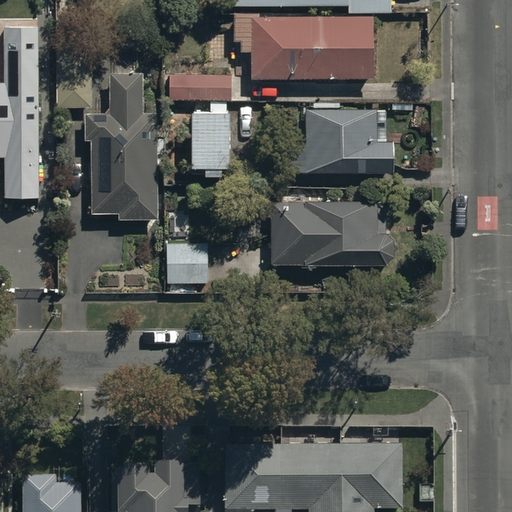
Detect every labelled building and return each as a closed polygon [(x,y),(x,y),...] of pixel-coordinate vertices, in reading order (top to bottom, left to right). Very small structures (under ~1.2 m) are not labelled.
[(259,7),(233,7),(233,36),(241,36),(241,48),(250,48),(251,73),(372,72),(371,46),(375,46),(375,30),(372,30),(371,11),(259,12),(259,7)] [(55,102),(90,102),(90,23),(54,24),(55,102)] [(0,156),(5,156),(5,196),(38,196),(38,27),(4,27),(4,84),(0,83),(0,156)] [(109,108),(84,108),(85,135),(91,135),(91,208),(119,208),(119,213),(157,213),(156,106),(141,106),(141,67),(109,67),(109,108)] [(230,70),(170,70),(169,96),(230,96),(230,70)] [(210,103),(190,103),(191,158),(202,158),(203,168),(220,167),(220,159),(230,159),(230,105),(226,105),(226,99),(210,99),(210,103)] [(375,102),(302,102),(302,137),(289,137),(289,163),(392,164),(392,136),(385,136),(385,105),(375,105),(375,102)] [(376,195),(269,196),(269,258),(384,256),(391,248),(391,234),(390,234),(384,228),(376,228),(376,195)] [(207,280),(206,234),(168,235),(169,281),(207,280)] [(373,511),(373,505),(403,505),(403,441),(224,442),(224,511),(250,511),(250,507),(275,507),(274,511),(290,511),(291,506),(308,506),(307,511),(373,511)] [(199,502),(199,459),(183,459),(183,454),(154,454),(154,468),(149,468),(149,460),(117,460),(117,507),(125,507),(124,511),(186,511),(187,511),(187,502),(199,502)] [(78,511),(78,480),(55,480),(55,472),(21,472),(21,511),(78,511)]
